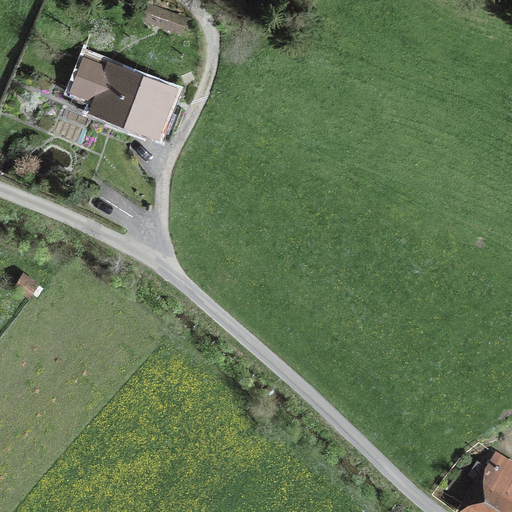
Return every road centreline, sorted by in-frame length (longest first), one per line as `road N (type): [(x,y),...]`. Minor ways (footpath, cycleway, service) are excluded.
road 1 (unclassified): [(0,192),(159,264),(433,511)]
road 2 (track): [(159,264),(165,182),(205,74),(209,35),(200,9),(186,0)]
